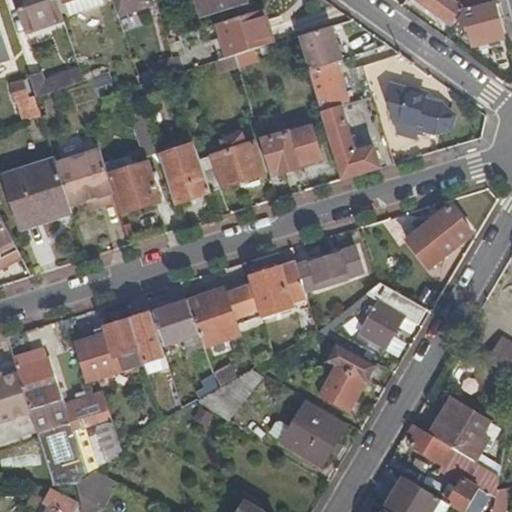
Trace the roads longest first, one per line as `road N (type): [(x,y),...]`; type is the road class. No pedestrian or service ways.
road 1 (residential): [(0,317),(511,156)]
road 2 (residential): [(511,216),(333,511)]
road 3 (residential): [(361,0),(511,110)]
